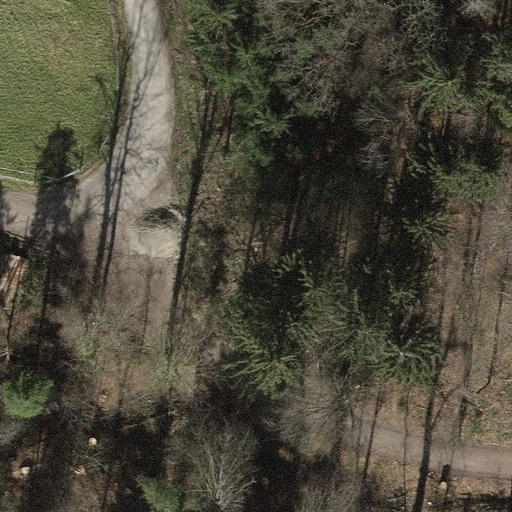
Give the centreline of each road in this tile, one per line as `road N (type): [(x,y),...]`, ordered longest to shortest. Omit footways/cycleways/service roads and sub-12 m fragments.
road 1 (track): [(97,281),(425,441),(511,446)]
road 2 (track): [(97,281),(168,91),(142,0)]
